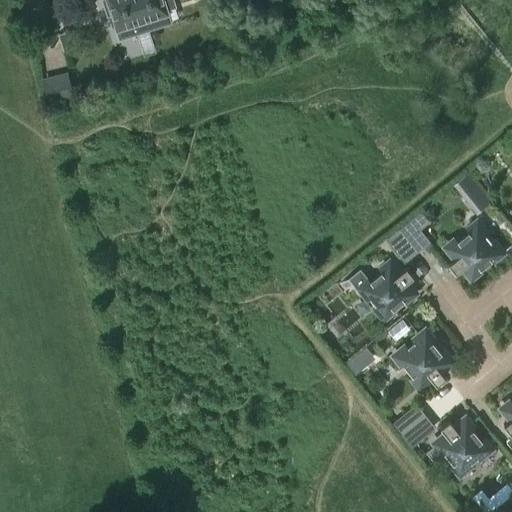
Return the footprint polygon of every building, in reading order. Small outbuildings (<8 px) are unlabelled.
[(102,0),(107,15),(111,14),(119,37),(169,21),(165,8),(174,5),(172,0),(102,0)] [(65,69),(40,74),(45,100),(70,94),(65,69)] [(419,212),(397,230),(413,249),(426,239),(418,228),(427,221),(419,212)] [(455,256),(447,262),(454,271),(462,265),(470,274),(498,251),(476,223),(447,246),(455,256)] [(397,230),(386,238),(402,258),(413,249),(397,230)] [(388,263),(360,286),(383,314),(411,292),(403,282),(412,275),(404,266),(396,273),(388,263)] [(424,332),(396,355),(418,383),(428,375),(435,383),(444,376),(437,368),(447,360),(424,332)] [(511,417),(502,424),(510,433),(511,430),(511,400),(503,407),(511,417)] [(413,406),(393,422),(402,433),(422,417),(413,406)] [(422,417),(402,433),(411,444),(431,428),(422,417)] [(446,434),(436,442),(459,470),(487,447),(464,419),(455,427),(448,419),(439,426),(446,434)]
